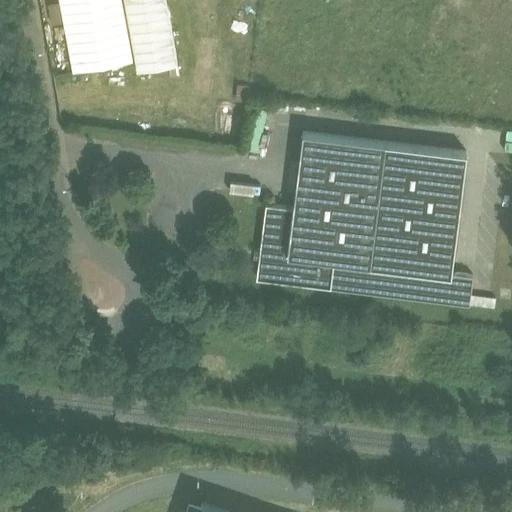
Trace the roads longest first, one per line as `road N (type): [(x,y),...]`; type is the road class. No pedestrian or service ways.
road 1 (unclassified): [(56,172),(89,221),(140,271),(132,308),(96,312),(75,278),(69,241)]
road 2 (unknown): [(56,172),(228,160),(251,149),(258,121)]
road 3 (unclassified): [(56,172),(27,0)]
